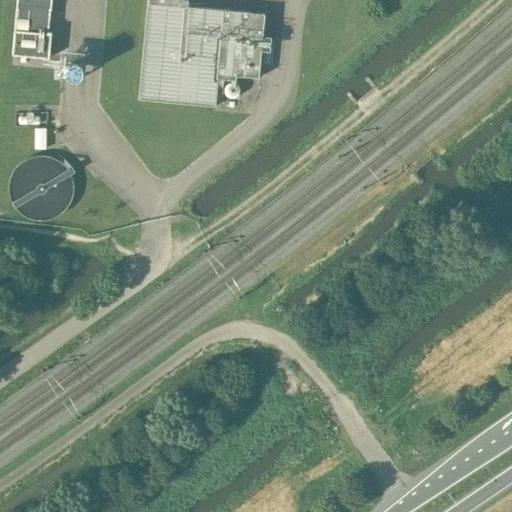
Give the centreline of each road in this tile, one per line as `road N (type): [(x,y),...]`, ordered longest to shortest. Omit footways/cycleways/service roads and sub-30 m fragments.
road 1 (track): [(494,0),(241,209),(141,273)]
road 2 (unclassified): [(0,377),(141,273),(154,220)]
road 3 (primary): [(511,435),(397,511)]
